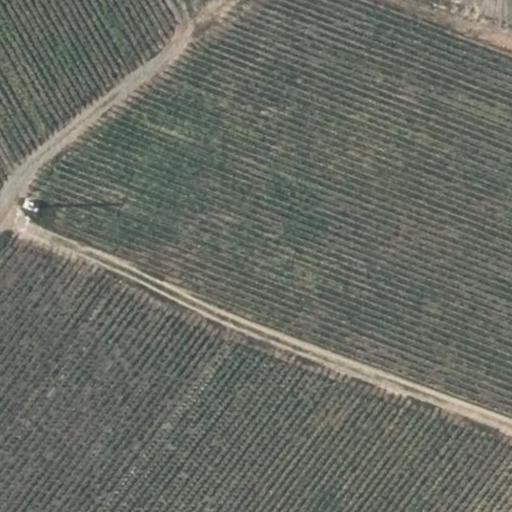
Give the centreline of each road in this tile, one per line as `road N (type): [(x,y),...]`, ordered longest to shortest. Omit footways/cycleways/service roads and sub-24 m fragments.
road 1 (track): [(511,437),(288,351),(3,217),(0,223)]
road 2 (track): [(3,217),(30,170),(183,41),(161,0)]
